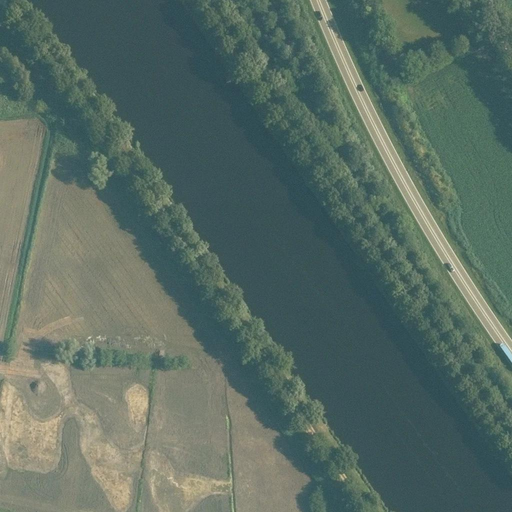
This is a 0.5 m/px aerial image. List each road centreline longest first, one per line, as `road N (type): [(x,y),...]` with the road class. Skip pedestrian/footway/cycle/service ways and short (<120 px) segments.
road 1 (track): [(1,0),(358,511)]
road 2 (primary): [(511,354),(399,173),(317,0)]
